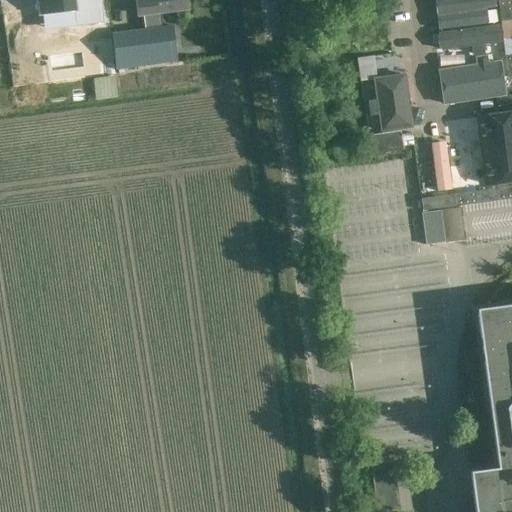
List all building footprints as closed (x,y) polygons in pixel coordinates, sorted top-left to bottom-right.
[(39,0),(42,14),(44,30),(104,22),(100,0),(39,0)] [(146,30),(112,34),(114,48),(117,71),(177,63),(172,26),(162,28),(160,12),(187,8),(185,0),(136,0),(138,15),(144,14),(146,30)] [(485,0),(451,4),(452,14),(433,16),(436,33),(491,25),(489,9),(486,10),(485,0)] [(507,0),(499,1),(501,22),(511,20),(511,12),(510,0),(507,0)] [(471,47),(472,56),(485,54),(483,46),(501,43),(498,26),(438,33),(441,51),(471,47)] [(475,66),(437,71),(442,107),(506,98),(501,61),(489,63),(488,56),(474,58),(475,66)] [(405,75),(371,79),(375,102),(367,103),(369,118),(377,117),(380,135),(412,130),(405,75)] [(486,116),(476,117),(484,189),(494,188),(511,186),(511,113),(486,116)] [(420,130),(412,130),(412,135),(401,136),(401,133),(368,138),(371,155),(403,150),(403,149),(414,147),(420,197),(428,197),(457,193),(466,191),(457,125),(448,126),(420,130)] [(511,186),(497,189),(498,201),(511,199),(511,186)] [(498,201),(497,189),(475,192),(477,204),(498,201)] [(454,195),(422,199),(424,212),(456,207),(477,204),(475,192),(454,195)] [(442,211),(446,242),(465,240),(461,208),(442,211)] [(511,511),(511,304),(477,309),(498,468),(470,471),(475,511),(511,511)]
